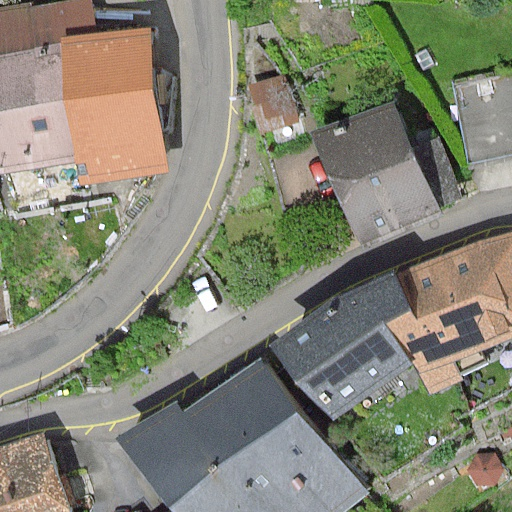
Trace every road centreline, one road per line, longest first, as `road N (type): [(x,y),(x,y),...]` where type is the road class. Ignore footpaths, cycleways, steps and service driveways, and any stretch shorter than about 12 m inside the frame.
road 1 (unclassified): [(0,423),(122,406),(190,377),(391,252),(511,211)]
road 2 (tertiary): [(200,0),(202,131),(179,207),(127,281),(71,330),(0,371)]
